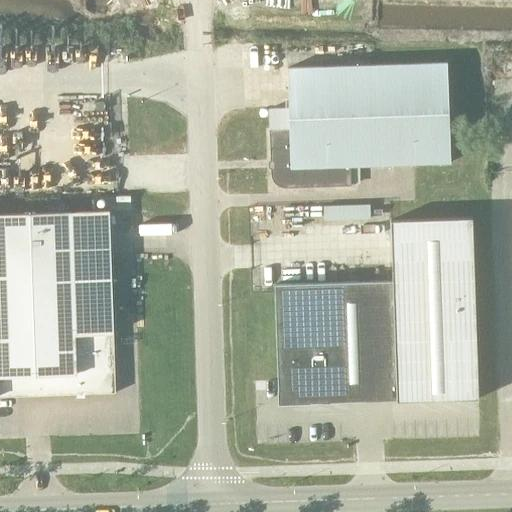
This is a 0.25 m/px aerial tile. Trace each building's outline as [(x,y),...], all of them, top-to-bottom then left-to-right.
[(286,188),(351,186),(350,166),(450,162),(447,62),(287,68),(289,127),(269,128),(270,173),(271,177),(273,181),(275,183),(278,186),(282,187),(286,188)] [(321,222),(339,222),(339,258),(360,258),(360,254),(383,254),(383,208),(321,209),(321,222)] [(112,332),(108,211),(0,214),(0,395),(114,392),(112,334),(113,334),(112,332)] [(330,402),(396,400),(396,401),(478,398),(472,217),(390,220),(392,280),(274,284),(277,390),(277,395),(281,395),(286,400),(287,404),(310,403),(320,402),(320,403),(330,403),(330,402)] [(269,238),(266,253),(284,257),(287,242),(269,238)]
